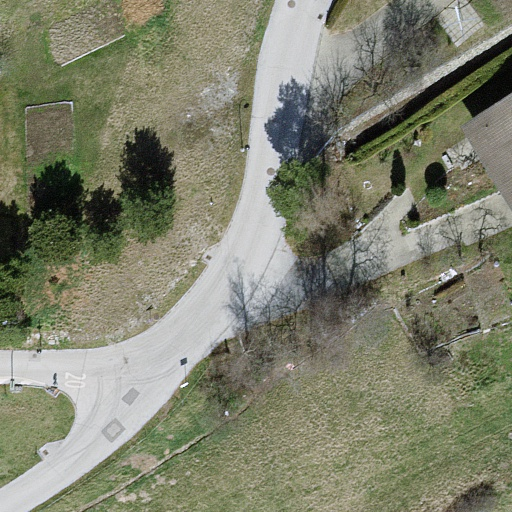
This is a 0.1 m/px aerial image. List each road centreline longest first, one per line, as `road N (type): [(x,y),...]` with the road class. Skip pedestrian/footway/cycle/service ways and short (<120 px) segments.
road 1 (residential): [(306,0),(267,191),(241,263),(137,400)]
road 2 (residential): [(137,400),(70,462),(0,509)]
road 3 (residential): [(137,400),(100,375),(0,366)]
